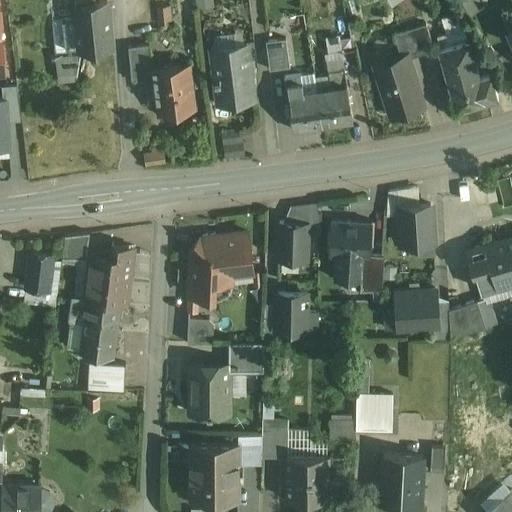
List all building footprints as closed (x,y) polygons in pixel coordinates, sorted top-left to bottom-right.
[(108,1),(76,4),(81,51),(112,48),(108,1)] [(426,23),(413,27),(421,54),(435,50),(426,23)] [(413,27),(394,33),(401,57),(407,55),(409,58),(421,54),(413,27)] [(279,41),(267,42),(269,62),(281,61),(279,41)] [(465,41),(442,47),(441,45),(440,46),(440,47),(439,48),(446,75),(477,66),(471,44),(466,45),(465,41)] [(150,43),(129,45),(132,79),(146,77),(145,68),(152,67),(150,43)] [(248,43),(212,47),(215,75),(210,76),(211,80),(216,80),(219,103),(255,98),(248,43)] [(60,81),(82,78),(78,52),(56,56),(60,81)] [(401,57),(376,65),(375,62),(374,62),(391,116),(424,106),(409,58),(407,55),(401,57)] [(342,57),(326,59),(329,71),(344,68),(342,57)] [(152,67),(145,68),(146,77),(149,99),(158,98),(159,111),(161,110),(161,115),(177,113),(176,108),(195,106),(189,62),(152,67)] [(477,66),(446,75),(456,109),(487,101),(482,84),(490,82),(488,75),(480,77),(477,66)] [(344,68),(329,71),(331,86),(317,88),(324,126),(353,121),(344,68)] [(303,90),(301,75),(285,77),(294,130),(324,126),(317,88),(303,90)] [(8,82),(0,82),(0,158),(13,158),(8,82)] [(249,130),(224,132),(226,157),(251,155),(249,130)] [(417,187),(399,190),(400,206),(420,205),(417,187)] [(399,190),(389,191),(387,214),(400,213),(400,206),(399,190)] [(318,201),(291,205),(284,221),(307,222),(307,233),(318,233),(318,201)] [(420,205),(400,206),(400,213),(402,243),(417,242),(433,241),(431,204),(420,205)] [(372,221),(332,219),(330,252),(337,253),(336,276),(361,278),(363,254),(370,255),(370,254),(372,221)] [(284,221),(280,221),(278,256),(306,257),(307,233),(307,222),(284,221)] [(248,230),(201,236),(192,246),(190,293),(212,294),(212,293),(216,293),(221,293),(225,290),(228,287),(229,282),(230,273),(252,270),(248,230)] [(89,231),(65,234),(63,256),(86,257),(89,231)] [(511,236),(485,244),(491,265),(497,284),(497,285),(511,280),(511,236)] [(433,241),(417,242),(418,252),(420,254),(434,254),(433,241)] [(132,249),(111,247),(110,255),(92,253),(86,298),(87,298),(87,296),(120,301),(120,302),(125,302),(132,249)] [(54,253),(30,250),(26,286),(49,289),(54,253)] [(384,255),(370,254),(370,255),(363,254),(361,278),(361,291),(382,290),(384,255)] [(491,265),(476,269),(482,289),(497,284),(491,265)] [(436,290),(396,292),(397,311),(398,327),(433,325),(438,324),(437,296),(436,290)] [(305,293),(278,292),(278,303),(277,327),(305,328),(305,293)] [(120,301),(87,296),(87,298),(86,298),(74,296),(74,299),(72,299),(70,314),(71,314),(71,318),(84,320),(80,348),(80,349),(114,354),(120,302),(120,301)] [(449,301),(437,296),(438,324),(433,325),(433,326),(434,338),(451,337),(449,301)] [(477,300),(449,310),(451,338),(486,327),(477,300)] [(278,303),(265,303),(264,339),(277,340),(277,327),(278,303)] [(397,311),(388,312),(385,315),(386,328),(398,327),(397,311)] [(209,317),(189,316),(188,341),(213,341),(214,322),(209,317)] [(264,341),(229,341),(228,362),(228,369),(264,370),(264,341)] [(126,362),(90,360),(89,388),(125,390),(126,362)] [(228,362),(191,362),(191,412),(229,412),(228,369),(228,362)] [(393,394),(357,393),(356,429),(392,430),(393,394)] [(278,419),(263,419),(263,429),(278,429),(278,419)] [(289,419),(278,419),(278,429),(277,456),(287,457),(287,455),(288,455),(289,419)] [(446,422),(433,422),(432,445),(445,446),(446,422)] [(278,429),(263,429),(262,456),(277,456),(278,429)] [(238,442),(197,442),(197,461),(191,461),(191,499),(232,499),(232,480),(239,480),(238,442)] [(445,446),(432,445),(430,469),(444,470),(445,446)] [(421,455),(383,453),(381,502),(420,504),(422,480),(420,480),(421,455)] [(288,455),(287,455),(287,457),(287,499),(327,499),(327,474),(327,455),(288,455)] [(511,490),(511,462),(497,476),(511,492),(511,490)] [(341,474),(327,474),(327,499),(340,499),(341,474)] [(40,511),(41,485),(2,485),(2,494),(2,511),(40,511)] [(458,511),(460,492),(448,492),(446,511),(458,511)] [(511,511),(511,505),(504,497),(486,511),(511,511)]
